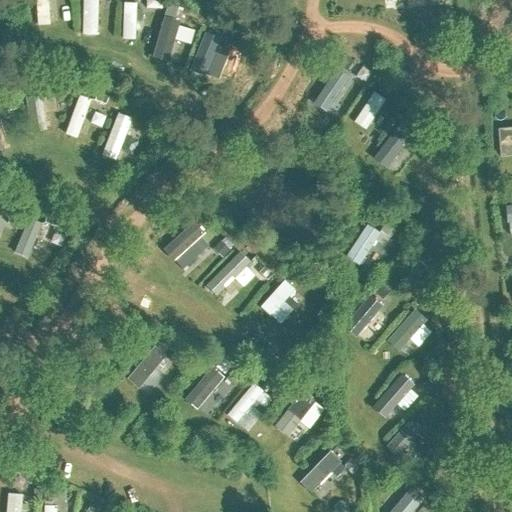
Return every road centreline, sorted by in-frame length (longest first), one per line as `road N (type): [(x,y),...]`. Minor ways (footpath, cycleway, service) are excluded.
road 1 (track): [(311,0),(308,29),(279,92),(255,122),(150,206),(0,423)]
road 2 (track): [(511,54),(445,74),(366,27),(308,29)]
